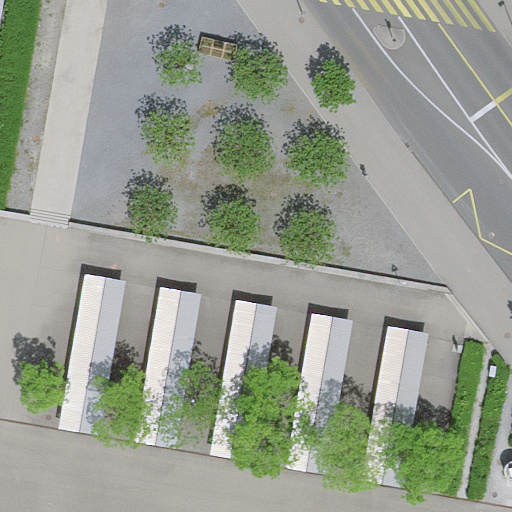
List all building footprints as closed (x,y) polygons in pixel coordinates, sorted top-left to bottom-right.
[(129,289),(84,282),(60,436),(105,443),(129,289)] [(204,300),(159,293),(135,447),(180,454),(204,300)] [(281,314),(236,307),(212,461),(257,468),(281,314)] [(358,328),(313,321),(289,475),(334,482),(358,328)] [(432,341),(388,335),(363,489),(408,495),(432,341)]
